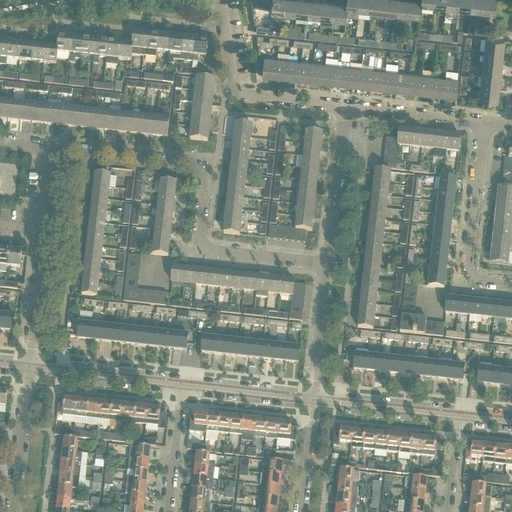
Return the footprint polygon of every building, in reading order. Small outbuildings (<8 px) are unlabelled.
[(263,0),(262,8),(263,8),(263,7),(270,8),(270,9),(272,9),(271,12),(278,13),(276,26),(269,25),(268,27),(268,34),(281,35),(282,35),(284,14),(285,0),(263,0)] [(297,0),(285,0),(284,14),(296,15),(297,0)] [(297,0),(296,15),(308,16),(310,1),(300,0),(297,0)] [(347,0),(347,5),(346,9),(347,9),(346,16),(358,18),(359,10),(359,0),(347,0)] [(372,0),(359,0),(359,10),(371,11),(372,0)] [(372,0),(371,11),(370,17),(382,18),(384,0),(372,0)] [(384,0),(383,17),(385,17),(384,20),(395,21),(395,14),(396,0),(384,0)] [(396,0),(395,14),(408,15),(409,0),(396,0)] [(421,1),(409,0),(408,15),(420,17),(421,11),(422,5),(421,5),(421,1)] [(421,0),(421,1),(421,5),(422,5),(421,11),(433,13),(434,6),(434,0),(421,0)] [(446,0),(446,7),(445,14),(457,15),(458,9),(458,0),(446,0)] [(471,0),(458,0),(458,9),(470,10),(471,0)] [(471,0),(470,10),(483,12),(483,0),(471,0)] [(483,0),(483,12),(495,13),(496,0),(483,0)] [(310,1),(308,16),(321,18),(322,2),(310,1)] [(322,2),(321,18),(333,19),(334,4),(323,3),(323,2),(322,2)] [(334,4),(333,19),(345,21),(346,16),(347,9),(346,9),(347,5),(334,4)] [(132,47),(131,57),(132,57),(143,58),(146,36),(134,35),(135,34),(134,33),(132,46),(133,46),(133,47),(132,47)] [(158,37),(146,36),(143,58),(156,59),(156,53),(158,36),(158,37)] [(159,36),(158,36),(156,53),(168,54),(170,39),(158,38),(159,36)] [(58,53),(69,55),(71,40),(59,39),(60,38),(59,37),(57,51),(57,54),(58,53)] [(485,37),(484,50),(502,52),(504,40),(485,37)] [(182,40),(170,39),(168,54),(167,64),(173,65),(173,61),(180,62),(183,39),(182,39),(182,40)] [(183,39),(180,62),(192,63),(195,42),(183,40),(183,39)] [(75,60),(81,61),(83,40),(83,41),(71,40),(69,55),(68,64),(74,65),(75,60)] [(81,61),(81,63),(93,65),(95,43),(83,42),(84,41),(83,40),(82,56),(81,61)] [(195,42),(192,63),(197,64),(198,57),(206,58),(206,59),(206,60),(214,61),(214,60),(214,59),(213,49),(207,48),(208,42),(207,42),(207,43),(195,42)] [(0,65),(6,67),(7,60),(8,45),(0,43),(0,65)] [(99,58),(106,59),(108,44),(107,44),(95,43),(93,65),(98,66),(99,58)] [(7,60),(19,61),(21,46),(10,45),(10,44),(9,44),(9,45),(8,45),(7,60)] [(108,44),(106,59),(105,66),(117,67),(118,60),(120,46),(108,45),(108,44)] [(19,61),(31,63),(33,48),(21,46),(19,61)] [(120,46),(118,60),(131,62),(132,62),(132,57),(131,57),(132,47),(120,46)] [(31,63),(43,64),(45,49),(34,48),(34,47),(34,48),(33,48),(31,63)] [(57,66),(58,53),(57,54),(57,51),(45,49),(43,64),(57,66)] [(484,50),(483,62),(501,64),(502,52),(484,50)] [(264,74),(275,76),(277,58),(265,56),(263,75),(264,75),(264,74)] [(326,63),(324,81),(336,82),(338,64),(337,64),(338,58),(326,57),(326,63)] [(275,76),(287,77),(289,59),(277,58),(275,76)] [(287,77),(299,78),(301,60),(289,59),(287,77)] [(299,78),(312,79),(313,62),(301,60),(299,78)] [(338,64),(336,82),(348,83),(350,66),(349,66),(350,62),(338,61),(338,64)] [(312,79),(324,81),(325,63),(313,62),(312,79)] [(359,85),(372,86),(374,68),(374,64),(362,62),(361,67),(359,85)] [(483,62),(482,74),(500,76),(501,64),(483,62)] [(386,70),(384,87),(396,89),(398,71),(397,71),(398,64),(386,63),(386,70)] [(348,83),(359,85),(361,67),(350,66),(348,83)] [(372,86),(384,87),(386,70),(374,68),(372,86)] [(396,89),(408,90),(409,72),(398,71),(396,89)] [(446,76),(444,94),(455,95),(455,96),(456,96),(457,86),(458,78),(457,77),(458,72),(446,71),(446,76)] [(408,90),(420,91),(422,74),(409,72),(408,90)] [(420,91),(432,92),(434,75),(422,74),(420,91)] [(482,74),(480,86),(498,88),(500,76),(482,74)] [(432,92),(444,94),(446,76),(434,75),(432,92)] [(196,79),(195,92),(212,94),(214,82),(215,82),(215,81),(196,79)] [(498,88),(480,86),(479,98),(498,100),(497,100),(498,88)] [(195,92),(194,104),(201,104),(211,106),(211,104),(212,94),(195,92)] [(0,103),(0,119),(10,120),(12,104),(0,102),(0,103)] [(49,108),(47,125),(58,126),(60,109),(61,103),(49,102),(49,108)] [(10,120),(22,122),(24,105),(12,104),(10,120)] [(193,104),(192,116),(210,118),(211,106),(201,104),(193,104)] [(22,122),(35,123),(37,106),(24,105),(22,122)] [(35,123),(47,125),(49,108),(37,106),(35,123)] [(58,126),(70,127),(72,111),(60,109),(58,126)] [(70,127),(83,129),(85,112),(72,111),(70,127)] [(83,129),(95,130),(97,113),(85,112),(83,129)] [(95,130),(107,131),(109,115),(97,113),(95,130)] [(107,131),(119,133),(121,116),(109,115),(107,131)] [(119,133),(130,134),(132,117),(121,116),(119,133)] [(192,116),(191,128),(208,130),(210,118),(192,116)] [(130,134),(143,136),(145,119),(132,117),(130,134)] [(143,136),(155,137),(156,120),(145,119),(143,136)] [(156,120),(155,137),(167,138),(167,139),(169,121),(168,120),(168,121),(156,120)] [(236,126),(235,138),(250,140),(251,128),(252,128),(252,127),(235,125),(235,126),(236,126)] [(208,130),(191,128),(189,140),(208,142),(207,142),(208,130)] [(398,140),(398,146),(397,147),(398,147),(409,148),(411,133),(400,132),(400,131),(399,131),(398,140)] [(307,134),(305,145),(320,147),(321,136),(322,136),(322,135),(306,133),(306,134),(307,134)] [(423,134),(411,133),(409,148),(421,149),(423,134)] [(435,136),(423,134),(421,149),(433,151),(435,136)] [(433,151),(432,158),(444,160),(445,152),(447,137),(435,136),(433,151)] [(459,138),(447,137),(445,152),(458,154),(460,138),(459,137),(459,138)] [(235,138),(233,150),(248,152),(250,140),(235,138)] [(305,145),(304,158),(319,159),(320,147),(305,145)] [(233,150),(232,162),(247,164),(248,152),(233,150)] [(304,158),(303,170),(317,171),(319,159),(304,158)] [(232,162),(231,174),(246,176),(247,164),(232,162)] [(303,170),(301,182),(316,183),(317,171),(303,170)] [(375,173),(374,184),(388,186),(389,174),(390,174),(375,172),(375,173)] [(231,174),(229,186),(244,188),(246,176),(231,174)] [(96,176),(95,187),(108,189),(110,177),(95,175),(95,176),(96,176)] [(441,180),(440,192),(453,193),(455,181),(456,181),(440,179),(440,180),(441,180)] [(162,183),(161,195),(175,196),(176,185),(177,185),(177,184),(161,182),(161,183),(162,183)] [(301,182),(300,194),(315,195),(316,183),(301,182)] [(374,184),(373,196),(387,198),(388,186),(374,184)] [(229,186),(228,198),(243,200),(244,188),(229,186)] [(95,187),(93,199),(107,201),(108,189),(95,187)] [(440,192),(438,204),(452,205),(453,193),(440,192)] [(500,192),(499,204),(511,205),(511,193),(509,193),(501,192),(499,192),(500,192)] [(300,194),(299,206),(313,208),(315,195),(300,194)] [(161,195),(159,207),(173,209),(175,196),(161,195)] [(373,196),(371,208),(385,210),(387,198),(373,196)] [(228,198),(227,210),(242,212),(243,200),(228,198)] [(93,199),(92,211),(106,213),(107,201),(93,199)] [(438,204),(437,215),(451,217),(452,205),(438,204)] [(511,205),(499,204),(497,216),(511,218),(511,205)] [(299,206),(297,218),(312,220),(313,208),(299,206)] [(159,207),(158,219),(172,220),(173,209),(159,207)] [(371,208),(370,220),(384,222),(385,210),(371,208)] [(227,210),(225,223),(240,224),(242,212),(227,210)] [(92,211),(90,223),(104,225),(106,213),(92,211)] [(437,215),(436,227),(449,229),(451,217),(437,215)] [(511,218),(497,216),(496,228),(511,230),(511,218)] [(300,231),(306,231),(311,232),(311,231),(312,220),(297,218),(296,230),(300,231)] [(158,219),(156,231),(170,233),(172,220),(158,219)] [(370,220),(369,232),(383,234),(384,222),(370,220)] [(90,223),(89,235),(103,237),(104,225),(90,223)] [(240,224),(225,223),(224,234),(223,234),(240,236),(239,236),(240,224)] [(436,227),(434,239),(448,241),(449,229),(436,227)] [(496,228),(495,240),(509,242),(511,230),(496,228)] [(156,231),(155,243),(169,245),(170,233),(156,231)] [(369,232),(367,244),(381,246),(383,234),(369,232)] [(89,235),(88,248),(102,249),(103,237),(89,235)] [(434,239),(433,251),(447,253),(448,241),(434,239)] [(495,240),(493,252),(508,254),(509,242),(495,240)] [(169,245),(155,243),(154,255),(153,255),(168,257),(168,256),(169,245)] [(367,244),(366,256),(380,258),(381,246),(367,244)] [(88,248),(86,259),(100,261),(102,249),(88,248)] [(0,266),(8,267),(10,251),(0,249),(0,266)] [(10,251),(8,267),(20,268),(22,252),(10,251)] [(433,251),(432,263),(445,265),(447,253),(433,251)] [(491,264),(491,265),(507,266),(511,266),(511,254),(508,254),(493,252),(492,264),(491,264)] [(366,256),(365,268),(379,270),(380,258),(366,256)] [(86,259),(85,272),(99,273),(100,261),(86,259)] [(128,262),(127,269),(140,270),(140,264),(128,262)] [(432,263),(430,275),(444,277),(445,265),(432,263)] [(173,283),(184,285),(186,270),(175,269),(174,268),(172,284),(173,284),(173,283)] [(365,268),(363,280),(377,282),(379,270),(365,268)] [(127,269),(126,276),(139,277),(140,270),(127,269)] [(184,285),(196,286),(198,272),(186,270),(184,285)] [(85,272),(83,284),(97,285),(99,273),(85,272)] [(196,286),(208,287),(210,273),(198,272),(196,286)] [(208,287),(220,289),(222,274),(210,273),(208,287)] [(220,289),(232,290),(234,276),(222,274),(220,289)] [(444,277),(430,275),(429,287),(428,287),(428,288),(444,289),(443,289),(444,277)] [(126,276),(125,282),(138,284),(139,277),(126,276)] [(232,290),(244,291),(246,277),(234,276),(232,290)] [(244,291),(256,292),(258,278),(246,277),(244,291)] [(256,292),(255,297),(267,299),(268,294),(269,280),(258,278),(256,292)] [(268,294),(280,295),(282,281),(269,280),(268,294)] [(363,280),(362,292),(376,294),(377,282),(363,280)] [(280,295),(292,296),(293,290),(293,284),(294,282),(293,282),(282,281),(280,295)] [(125,282),(123,302),(137,291),(138,284),(125,282)] [(97,285),(83,284),(82,295),(82,296),(97,298),(97,297),(96,297),(97,285)] [(137,291),(123,302),(142,304),(143,292),(137,291)] [(362,292),(361,304),(375,306),(376,294),(362,292)] [(446,314),(457,315),(459,301),(447,300),(447,299),(445,314),(446,314)] [(457,315),(469,316),(471,302),(459,301),(457,315)] [(469,316),(481,318),(483,304),(471,302),(469,316)] [(361,304),(360,316),(373,318),(375,306),(361,304)] [(481,318),(493,319),(495,305),(483,304),(481,318)] [(493,319),(505,320),(507,306),(495,305),(493,319)] [(178,312),(177,318),(198,320),(198,314),(178,312)] [(373,318),(360,316),(358,328),(357,328),(373,330),(372,329),(373,318)] [(424,336),(426,323),(426,319),(414,318),(401,316),(399,333),(424,336)] [(2,317),(1,330),(12,332),(13,332),(15,317),(14,317),(14,318),(2,317)] [(78,339),(90,340),(91,327),(92,321),(80,319),(77,340),(78,340),(78,339)] [(90,340),(102,342),(103,328),(91,327),(90,340)] [(103,328),(102,342),(114,343),(115,329),(103,328)] [(114,343),(126,344),(127,331),(115,329),(114,343)] [(126,344),(138,346),(139,332),(127,331),(126,344)] [(138,346),(150,347),(151,333),(139,332),(138,346)] [(150,347),(162,348),(164,335),(151,333),(150,347)] [(202,353),(213,354),(215,340),(216,335),(203,333),(201,353),(202,354),(202,353)] [(162,348),(174,350),(175,336),(164,335),(162,348)] [(175,336),(174,350),(185,351),(185,352),(186,352),(188,337),(187,337),(175,336)] [(213,354),(225,355),(227,342),(215,340),(213,354)] [(225,355),(237,357),(239,343),(227,342),(225,355)] [(237,357),(250,358),(251,344),(239,343),(237,357)] [(250,358),(262,360),(263,346),(251,344),(250,358)] [(262,360),(273,361),(275,347),(263,346),(262,360)] [(273,361),(285,362),(287,348),(275,347),(273,361)] [(287,348),(285,362),(297,364),(298,364),(299,349),(299,350),(287,348)] [(354,370),(366,371),(367,357),(356,356),(356,355),(355,355),(354,370)] [(366,371),(378,373),(380,359),(367,357),(366,371)] [(378,373),(390,374),(391,360),(380,359),(378,373)] [(390,374),(402,375),(403,361),(391,360),(390,374)] [(402,375),(414,377),(415,363),(403,361),(402,375)] [(414,377),(426,378),(427,364),(415,363),(414,377)] [(426,378),(438,379),(439,365),(427,364),(426,378)] [(438,379),(450,381),(451,367),(439,365),(438,379)] [(451,367),(450,381),(461,382),(461,383),(462,383),(464,367),(463,367),(463,368),(451,367)] [(478,384),(490,385),(491,371),(479,370),(479,369),(477,384),(478,385),(478,384)] [(490,385),(502,386),(503,373),(491,371),(490,385)] [(502,386),(511,387),(511,373),(503,373),(502,386)] [(63,417),(75,418),(77,400),(65,399),(64,405),(58,405),(57,414),(63,415),(63,417)] [(75,418),(87,419),(89,402),(77,400),(75,418)] [(87,419),(99,421),(101,403),(89,402),(87,419)] [(99,421),(98,427),(110,428),(111,422),(113,404),(101,403),(99,421)] [(111,422),(110,428),(122,429),(123,423),(125,406),(113,404),(111,422)] [(134,425),(136,407),(125,406),(123,423),(134,424),(134,425)] [(134,425),(146,426),(148,408),(136,407),(134,425)] [(148,408),(146,426),(158,427),(160,410),(148,408)] [(190,418),(189,433),(206,434),(208,415),(196,414),(195,418),(190,418)] [(206,434),(205,441),(217,442),(218,434),(219,430),(218,430),(220,416),(208,415),(206,434)] [(218,434),(230,435),(231,418),(220,416),(218,430),(219,430),(218,434)] [(230,435),(241,437),(243,419),(231,418),(230,435)] [(243,419),(241,437),(247,437),(247,443),(253,443),(253,438),(255,420),(243,419)] [(253,438),(265,439),(267,422),(255,420),(253,438)] [(265,439),(277,440),(279,423),(267,422),(265,439)] [(277,441),(277,447),(290,449),(290,442),(295,443),(297,429),(290,429),(291,424),(279,423),(277,440),(277,441)] [(55,436),(73,438),(74,432),(71,432),(71,429),(56,427),(55,430),(55,436)] [(340,443),(351,444),(353,431),(341,430),(340,434),(334,434),(333,447),(339,448),(340,443)] [(351,449),(363,450),(365,433),(353,431),(351,444),(351,449)] [(363,450),(374,451),(376,434),(365,433),(363,450)] [(374,456),(374,458),(386,459),(386,457),(386,453),(388,435),(376,434),(374,451),(374,456)] [(386,453),(398,454),(400,436),(388,435),(386,453)] [(398,454),(397,460),(409,462),(410,455),(412,438),(400,436),(398,454)] [(410,455),(422,456),(424,439),(412,438),(410,455)] [(424,439),(422,456),(434,458),(435,451),(435,445),(436,440),(424,439)] [(64,440),(63,453),(76,454),(77,442),(64,440)] [(471,458),(483,459),(484,446),(472,444),(471,449),(466,448),(465,462),(470,462),(471,458)] [(483,459),(482,463),(494,465),(496,447),(484,446),(483,459)] [(496,447),(494,465),(506,466),(508,448),(496,447)] [(131,448),(129,460),(149,462),(151,450),(131,448)] [(63,453),(61,464),(75,466),(81,467),(82,455),(76,454),(63,453)] [(193,461),(192,467),(208,469),(214,469),(215,464),(209,463),(209,457),(206,456),(196,455),(195,461),(193,461)] [(128,472),(135,473),(148,474),(149,462),(129,460),(128,472)] [(241,460),(240,472),(248,473),(249,461),(241,460)] [(262,470),(262,475),(281,477),(283,465),(273,464),(269,463),(268,470),(262,470)] [(373,463),(372,471),(384,473),(385,467),(378,466),(378,464),(373,463)] [(61,464),(60,476),(79,478),(81,467),(75,466),(61,464)] [(385,467),(384,473),(389,473),(396,474),(397,466),(392,465),(392,468),(385,467)] [(192,467),(192,472),(194,473),(194,479),(207,481),(213,481),(214,469),(208,469),(192,467)] [(340,471),(339,483),(358,485),(360,473),(340,471)] [(127,478),(127,484),(147,486),(148,474),(135,473),(134,479),(127,478)] [(261,486),(262,487),(280,489),(281,477),(262,475),(261,486)] [(60,476),(59,488),(72,490),(78,490),(79,478),(60,476)] [(385,476),(384,488),(389,489),(392,489),(392,485),(390,484),(391,477),(385,476)] [(495,477),(494,485),(504,486),(504,478),(495,477)] [(193,479),(192,491),(211,493),(213,481),(193,479)] [(407,479),(406,491),(425,493),(426,481),(407,479)] [(339,483),(337,495),(357,497),(358,485),(339,483)] [(127,484),(125,496),(146,498),(147,486),(127,484)] [(472,486),(471,498),(491,500),(492,488),(472,486)] [(262,487),(261,498),(279,500),(280,489),(262,487)] [(372,487),(372,492),(373,492),(372,499),(379,500),(381,488),(372,487)] [(59,488),(57,500),(71,502),(72,490),(59,488)] [(211,493),(192,491),(191,503),(210,505),(211,493)] [(406,491),(404,502),(424,504),(425,493),(406,491)] [(337,495),(336,507),(349,508),(356,509),(357,497),(337,495)] [(131,503),(131,508),(144,510),(146,498),(125,496),(125,502),(131,503)] [(261,498),(259,510),(275,511),(277,511),(279,500),(261,498)] [(471,498),(469,510),(488,511),(489,511),(491,500),(471,498)] [(370,506),(369,511),(378,511),(379,500),(372,499),(371,506),(370,506)] [(57,500),(56,511),(57,511),(69,511),(71,502),(57,500)] [(382,500),(381,511),(389,511),(390,508),(386,508),(387,501),(382,500)] [(404,502),(403,511),(422,511),(424,504),(404,502)] [(511,502),(504,502),(503,511),(511,511),(511,509),(511,502)] [(191,503),(189,511),(209,511),(210,505),(191,503)]
